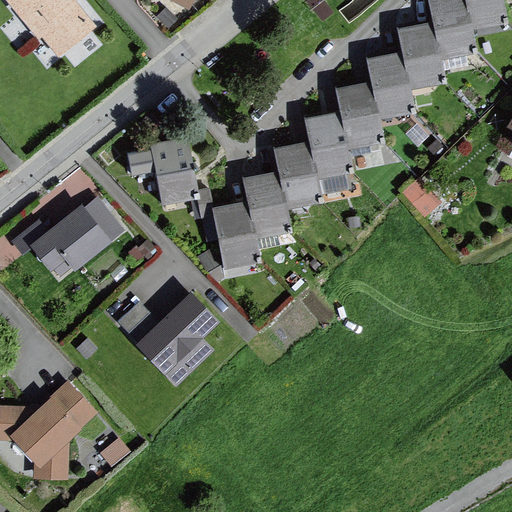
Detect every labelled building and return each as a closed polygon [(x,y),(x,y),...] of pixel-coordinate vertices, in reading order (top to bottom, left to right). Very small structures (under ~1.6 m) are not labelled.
[(0,0),(0,5),(13,23),(19,19),(51,60),(91,29),(67,0),(0,0)] [(165,0),(187,11),(192,0),(165,0)] [(237,204),(202,210),(213,271),(251,265),(247,236),(280,231),(276,211),(311,206),(307,181),(342,175),(338,149),(374,143),(370,118),(404,112),(400,90),(437,84),(433,61),(467,56),(463,31),(500,24),(495,0),(418,0),(422,24),(387,30),(392,55),(355,61),(359,84),(326,90),(330,113),(295,119),(299,143),(263,149),(267,173),(233,179),(237,204)] [(511,96),(495,125),(505,131),(497,146),(511,154),(511,96)] [(145,151),(122,154),(125,176),(146,173),(151,206),(186,201),(177,139),(144,144),(145,151)] [(425,171),(406,182),(422,210),(441,200),(425,171)] [(122,232),(95,196),(77,210),(72,204),(41,228),(36,220),(6,243),(18,259),(28,251),(54,284),(122,232)] [(210,321),(178,290),(151,317),(134,300),(112,322),(130,339),(125,345),(171,389),(210,349),(196,336),(210,321)] [(29,408),(0,406),(0,441),(7,442),(29,464),(28,482),(62,482),(63,442),(93,415),(58,379),(29,408)]
